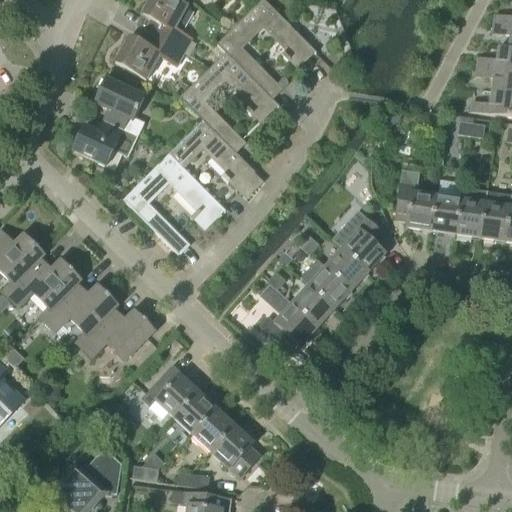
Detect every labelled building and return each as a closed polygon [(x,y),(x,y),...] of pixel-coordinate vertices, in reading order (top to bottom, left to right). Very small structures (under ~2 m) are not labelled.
[(196,45),(191,42),(192,41),(174,31),(187,8),(173,0),(150,0),(142,16),(151,21),(144,32),(157,40),(157,39),(184,55),(189,58),(196,45)] [(263,0),(217,46),(225,54),(275,105),(276,104),(273,101),(270,97),(279,88),(277,86),(241,50),(263,28),(286,52),(282,57),(288,63),(290,61),(298,70),(314,53),(316,55),(316,54),(263,0)] [(493,25),(511,28),(511,19),(508,19),(508,18),(495,16),(493,25)] [(511,28),(493,25),(492,35),(505,37),(510,38),(508,50),(508,51),(511,51),(511,28)] [(157,39),(157,40),(151,51),(129,38),(115,64),(146,81),(159,58),(177,68),(184,55),(157,39)] [(511,51),(508,51),(508,50),(498,49),(496,62),(492,62),(492,61),(478,59),(477,68),(511,73),(511,51)] [(225,54),(180,100),(202,122),(203,122),(215,133),(225,124),(204,104),(226,82),(250,106),(245,111),(251,117),(253,115),(261,123),(278,107),(279,108),(280,108),(276,104),(275,105),(225,54)] [(511,73),(477,68),(475,78),(489,80),(494,80),(492,94),(511,96),(511,73)] [(103,123),(137,139),(144,125),(134,120),(139,110),(138,110),(144,98),(106,80),(94,105),(108,112),(103,123)] [(511,96),(492,94),(490,107),(485,106),(472,104),(470,114),(511,119),(511,96)] [(255,174),(236,155),(215,133),(203,122),(202,122),(168,156),(182,170),(183,169),(203,150),(227,174),(222,178),(228,185),(230,183),(246,199),(260,185),(252,177),(255,174)] [(137,139),(103,123),(98,133),(83,127),(72,152),(114,172),(122,156),(128,159),(137,139)] [(469,139),(471,126),(458,124),(456,137),(469,139)] [(471,126),(469,139),(483,141),(484,128),(471,126)] [(226,212),(183,169),(182,170),(168,156),(123,201),(178,257),(179,256),(175,252),(185,243),(147,205),(169,184),(197,212),(190,220),(192,222),(194,220),(205,231),(224,212),(225,213),(226,212)] [(416,193),(419,175),(401,173),(394,221),(406,223),(405,229),(430,233),(435,196),(416,193)] [(469,201),(460,200),(455,236),(479,240),(486,194),(474,192),(470,194),(469,201)] [(511,198),(486,194),(479,240),(504,244),(511,198)] [(460,200),(435,196),(430,233),(455,236),(460,200)] [(385,256),(377,249),(386,239),(358,214),(332,242),(341,250),(340,250),(368,275),(385,256)] [(36,261),(37,262),(43,255),(25,237),(13,249),(0,235),(0,273),(12,285),(13,286),(36,261)] [(301,248),(310,256),(319,247),(309,238),(301,248)] [(340,250),(324,269),(351,293),(368,275),(340,250)] [(283,254),(277,261),(285,267),(291,261),(283,254)] [(13,286),(12,285),(3,294),(18,309),(33,294),(49,311),(50,311),(73,286),(74,287),(80,281),(62,262),(50,274),(37,262),(36,261),(13,286)] [(316,262),(299,280),(307,287),(334,312),(351,293),(324,269),(316,262)] [(277,274),(267,285),(277,293),(286,283),(277,274)] [(50,311),(49,311),(40,319),(55,334),(69,320),(85,336),(87,336),(110,312),(111,313),(117,306),(99,288),(87,300),(74,287),(73,286),(50,311)] [(307,287),(290,306),(317,330),(334,312),(307,287)] [(317,330),(290,306),(274,324),(268,318),(259,327),(285,350),(293,341),(301,349),(317,330)] [(87,336),(85,336),(77,345),(92,360),(106,345),(123,362),(154,332),(135,314),(124,325),(111,313),(110,312),(87,336)] [(164,376),(141,401),(150,410),(149,411),(162,423),(169,416),(174,421),(199,394),(180,376),(173,384),(164,376)] [(0,426),(22,403),(0,381),(0,426)] [(59,388),(42,388),(42,405),(59,405),(59,388)] [(217,410),(199,394),(174,421),(192,437),(217,410)] [(236,427),(217,410),(192,437),(210,454),(236,427)] [(255,445),(236,427),(210,454),(230,472),(230,471),(240,481),(261,458),(251,449),(255,445)] [(92,511),(107,495),(117,497),(122,467),(104,451),(83,474),(75,467),(71,471),(59,485),(56,485),(55,485),(54,486),(52,487),(51,489),(51,490),(50,492),(51,494),(51,495),(47,499),(62,511),(92,511)] [(133,468),(131,482),(144,483),(146,470),(133,468)] [(146,470),(144,483),(156,485),(158,472),(146,470)] [(209,479),(179,475),(178,488),(208,491),(209,479)] [(223,511),(225,500),(207,497),(173,493),(171,505),(187,507),(186,511),(223,511)]
